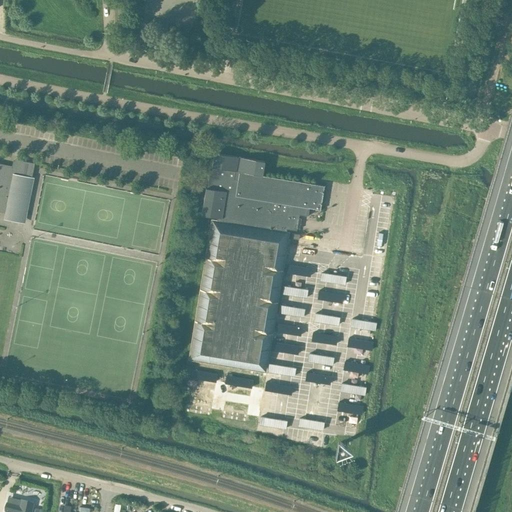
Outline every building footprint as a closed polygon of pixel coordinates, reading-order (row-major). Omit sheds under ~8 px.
[(214,153),(212,167),(211,170),(210,170),(207,188),(206,187),(201,215),(203,215),(217,217),(216,220),(212,220),(189,358),(265,371),(288,233),(286,232),(286,229),(296,230),(299,214),(308,216),(309,207),(320,209),(324,186),(262,175),(265,161),(214,153)] [(34,164),(18,160),(17,168),(0,164),(0,210),(7,212),(9,204),(27,207),(33,178),(31,178),(34,164)] [(287,264),(286,272),(310,276),(311,268),(287,264)] [(322,273),(320,280),(345,284),(346,276),(322,273)] [(283,286),(282,293),(306,297),(307,290),(283,286)] [(319,291),(318,298),(342,302),(343,295),(319,291)] [(280,305),(279,313),(303,317),(304,309),(280,305)] [(315,313),(314,321),(338,325),(339,317),(315,313)] [(352,319),(351,326),(370,330),(375,330),(376,323),(372,322),(352,319)] [(275,323),(274,331),(300,335),(301,328),(275,323)] [(313,333),(312,341),(336,344),(337,336),(313,333)] [(348,338),(347,346),(367,349),(371,350),(373,342),(368,341),(348,338)] [(273,342),(272,350),(297,354),(299,346),(273,342)] [(309,353),(308,361),(332,365),(333,357),(309,353)] [(345,361),(343,369),(363,373),(367,373),(369,366),(365,365),(345,361)] [(269,364),(268,371),(294,376),(295,368),(269,364)] [(191,370),(190,377),(216,381),(217,374),(191,370)] [(307,372),(305,380),(329,384),(331,376),(307,372)] [(227,375),(225,383),(251,387),(253,380),(227,375)] [(266,382),(265,390),(291,394),(292,386),(266,382)] [(341,383),(340,391),(362,394),(364,395),(365,387),(362,387),(341,383)] [(303,394),(301,401),(325,406),(327,398),(303,394)] [(339,402),(337,410),(358,413),(361,414),(362,406),(360,406),(339,402)] [(186,404),(185,412),(211,416),(212,408),(186,404)] [(222,410),(221,418),(247,423),(248,415),(222,410)] [(261,417),(259,424),(285,428),(287,421),(261,417)] [(300,418),(298,426),(322,430),(324,422),(300,418)] [(31,511),(33,502),(20,499),(19,505),(7,502),(5,510),(12,511),(31,511)]
